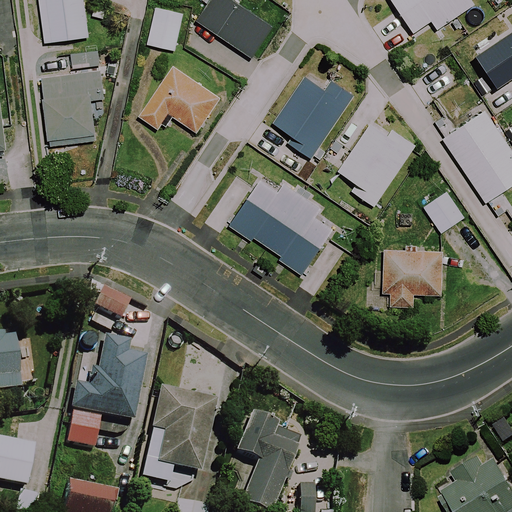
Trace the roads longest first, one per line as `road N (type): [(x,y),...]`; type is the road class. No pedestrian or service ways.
road 1 (residential): [(137,246),(307,0)]
road 2 (residential): [(137,246),(339,375),(386,387)]
road 3 (residential): [(0,243),(79,235),(137,246)]
road 4 (residential): [(386,387),(437,382),(511,345)]
road 5 (residential): [(386,387),(386,511)]
